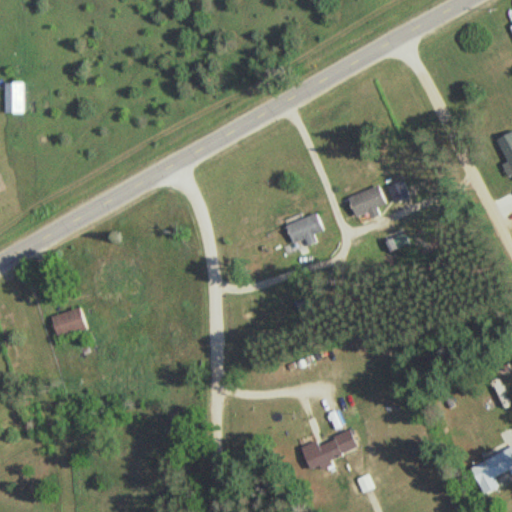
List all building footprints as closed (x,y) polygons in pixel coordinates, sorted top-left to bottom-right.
[(8,112),(27,112),(27,81),(8,81),(8,112)] [(511,133),(499,140),(511,162),(506,164),(511,175),(511,174),(511,133)] [(383,215),(381,206),(389,203),(384,185),(357,192),(366,220),(383,215)] [(296,243),(328,231),(320,212),(289,224),(296,243)] [(134,269),(121,273),(117,263),(105,268),(113,292),(123,288),(127,300),(143,294),(134,269)] [(56,315),(63,337),(91,328),(84,306),(56,315)] [(306,446),(314,468),(362,451),(354,429),(306,446)] [(511,447),(475,465),(487,493),(503,486),(500,477),(511,471),(511,447)]
